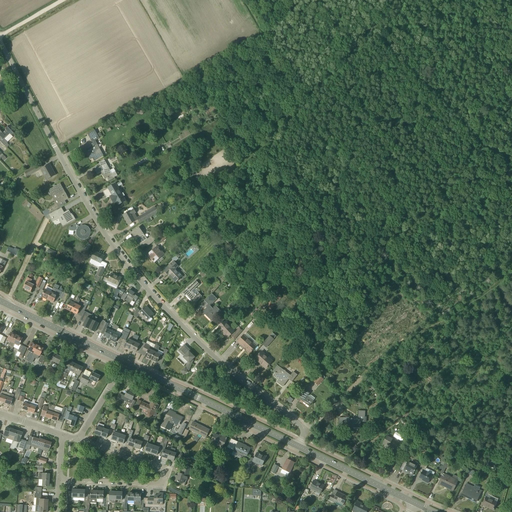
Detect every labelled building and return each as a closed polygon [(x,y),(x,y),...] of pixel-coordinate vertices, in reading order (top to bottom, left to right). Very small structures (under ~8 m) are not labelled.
[(2,133),(0,131),(0,141),(4,146),(7,143),(4,139),(9,134),(11,136),(15,132),(8,125),(5,129),(6,130),(2,133)] [(99,133),(90,138),(92,142),(95,141),(99,138),(101,136),(102,136),(100,133),(99,133)] [(86,149),(83,151),(85,154),(87,153),(90,160),(92,158),(94,161),(103,156),(98,146),(95,147),(93,144),(85,148),(86,149)] [(137,164),(138,166),(148,161),(146,158),(137,163),(137,164)] [(108,181),(112,178),(117,176),(113,169),(110,170),(109,168),(104,160),(99,163),(101,166),(94,170),(97,174),(101,172),(105,179),(106,178),(108,181)] [(46,180),(51,178),(55,175),(49,164),(40,169),(46,180)] [(34,167),(25,172),(27,176),(36,171),(34,167)] [(56,186),(49,190),(51,195),(55,193),(58,198),(57,199),(59,204),(64,201),(68,199),(64,191),(63,191),(61,188),(62,188),(60,184),(56,186)] [(112,186),(108,188),(112,195),(110,197),(114,203),(116,202),(118,206),(125,201),(123,198),(121,194),(122,192),(121,190),(118,190),(115,184),(112,186)] [(57,204),(48,210),(50,213),(59,208),(57,204)] [(146,213),(137,219),(139,223),(145,220),(148,218),(149,218),(158,213),(155,206),(145,212),(146,213)] [(127,213),(123,215),(126,222),(128,225),(129,224),(133,222),(135,221),(132,215),(135,212),(134,209),(129,212),(127,213)] [(57,210),(49,215),(53,222),(58,218),(61,217),(63,221),(60,222),(63,226),(75,219),(73,215),(72,216),(68,210),(64,213),(63,212),(59,214),(57,211),(57,210)] [(70,227),(69,231),(73,231),(77,231),(77,235),(79,237),(82,239),(85,239),(88,237),(90,234),(89,230),(88,228),(84,226),(81,226),(79,227),(75,224),(72,227),(70,227)] [(149,238),(147,239),(138,227),(131,233),(136,239),(142,248),(146,245),(147,246),(155,240),(152,236),(149,238)] [(158,259),(164,255),(157,247),(151,252),(147,255),(154,263),(158,259)] [(100,263),(102,261),(104,256),(93,251),(90,258),(100,263)] [(174,262),(167,267),(163,271),(168,275),(168,274),(175,282),(179,279),(182,277),(175,269),(178,266),(174,262)] [(100,278),(105,269),(100,267),(96,275),(100,278)] [(117,287),(121,278),(111,273),(109,278),(105,276),(103,280),(117,287)] [(38,288),(41,282),(43,279),(39,277),(34,286),(38,288)] [(30,292),(34,285),(30,283),(32,280),(27,278),(24,285),(25,285),(23,288),(30,292)] [(197,300),(202,296),(198,293),(195,295),(192,291),(199,284),(196,281),(185,291),(181,295),(184,297),(186,295),(194,304),(197,300)] [(51,292),(47,300),(53,303),(54,300),(57,302),(59,298),(60,297),(63,298),(65,293),(62,292),(62,293),(57,290),(59,287),(55,285),(52,290),(51,292)] [(47,300),(51,292),(52,290),(47,287),(44,293),(41,297),(47,300)] [(120,299),(116,296),(119,291),(117,289),(111,298),(117,303),(120,299)] [(125,299),(131,303),(130,305),(132,306),(134,303),(135,301),(138,297),(134,294),(134,293),(129,290),(126,294),(125,293),(121,299),(124,301),(125,299)] [(71,312),(78,298),(80,294),(77,292),(76,295),(75,295),(73,300),(70,298),(69,301),(67,304),(65,309),(71,312)] [(211,293),(204,301),(208,304),(205,307),(206,308),(205,308),(202,312),(211,321),(214,317),(220,311),(215,306),(213,309),(209,305),(211,304),(212,304),(217,299),(211,293)] [(276,295),(266,306),(270,310),(281,299),(276,295)] [(80,309),(84,311),(87,304),(88,301),(86,300),(84,303),(82,307),(77,305),(80,300),(79,300),(79,299),(78,298),(71,312),(73,313),(74,314),(75,315),(76,314),(77,314),(79,310),(80,309)] [(137,308),(133,316),(136,318),(140,315),(143,318),(146,321),(147,320),(149,318),(153,315),(149,310),(146,306),(140,312),(137,308)] [(94,316),(92,315),(89,319),(85,317),(86,312),(84,311),(79,321),(84,323),(82,327),(83,327),(84,328),(84,329),(85,329),(86,329),(87,329),(88,329),(94,316)] [(88,329),(90,330),(90,331),(90,332),(91,332),(92,332),(93,332),(94,332),(96,329),(101,331),(105,322),(105,321),(103,320),(100,324),(96,322),(97,318),(94,316),(88,329)] [(227,324),(227,323),(224,320),(223,321),(220,324),(223,327),(220,330),(228,337),(231,334),(234,332),(227,324)] [(109,340),(116,326),(114,324),(112,328),(110,331),(106,328),(108,324),(105,322),(101,331),(100,333),(103,334),(105,334),(103,337),(109,340)] [(119,327),(116,326),(109,340),(115,342),(117,338),(119,335),(115,333),(119,327)] [(7,348),(9,349),(16,336),(10,333),(8,337),(6,340),(9,342),(8,345),(7,348)] [(272,333),(262,344),(266,348),(274,339),(273,339),(276,336),(272,333)] [(253,349),(256,346),(244,335),(241,338),(237,342),(240,345),(241,344),(250,353),(253,349)] [(9,349),(11,351),(14,344),(18,346),(19,343),(22,338),(16,336),(9,349)] [(130,350),(134,342),(128,339),(126,342),(124,347),(130,350)] [(151,360),(157,346),(155,345),(147,341),(146,344),(143,350),(147,352),(145,357),(151,360)] [(130,350),(136,352),(138,348),(139,345),(134,342),(130,350)] [(37,346),(31,343),(29,347),(27,350),(33,353),(37,346)] [(184,345),(178,351),(184,356),(183,357),(188,362),(185,368),(181,371),(183,375),(187,373),(187,372),(188,371),(192,361),(191,360),(194,357),(192,355),(193,353),(184,345)] [(23,346),(19,355),(18,357),(21,359),(26,348),(23,346)] [(30,360),(32,361),(34,357),(37,359),(40,353),(42,349),(37,346),(33,353),(31,356),(32,356),(30,360)] [(151,360),(156,362),(160,355),(157,353),(158,350),(160,347),(157,346),(151,360)] [(258,355),(255,359),(265,369),(269,365),(271,362),(272,361),(264,354),(261,352),(258,355)] [(58,364),(59,362),(61,358),(53,354),(51,358),(50,360),(51,360),(49,364),(52,365),(53,362),(58,364)] [(73,372),(76,365),(70,362),(68,367),(67,369),(65,373),(68,374),(69,371),(73,372)] [(73,372),(76,374),(74,377),(77,379),(78,375),(80,372),(82,368),(76,365),(73,372)] [(291,382),(294,378),(297,375),(293,372),(290,376),(277,366),(273,372),(275,373),(273,376),(278,380),(276,382),(282,387),(288,379),(291,382)] [(39,368),(35,377),(41,380),(45,370),(39,368)] [(66,384),(62,382),(65,375),(61,373),(58,381),(55,386),(65,389),(67,383),(66,383),(66,384)] [(90,384),(92,380),(96,383),(99,376),(92,373),(89,378),(83,375),(80,381),(86,384),(87,382),(90,384)] [(313,382),(318,386),(324,380),(319,375),(313,382)] [(364,382),(374,390),(376,387),(371,383),(373,382),(369,379),(368,381),(366,379),(364,382)] [(75,389),(79,382),(75,380),(72,387),(70,390),(74,392),(75,389)] [(0,401),(4,403),(9,387),(8,387),(6,393),(1,391),(0,393),(0,401)] [(4,403),(10,405),(12,401),(12,399),(13,395),(8,393),(10,387),(9,387),(4,403)] [(133,398),(135,394),(128,390),(125,396),(119,394),(118,397),(122,399),(130,403),(128,408),(131,410),(135,401),(132,400),(133,398)] [(309,406),(312,402),(313,401),(307,396),(309,393),(304,390),(299,397),(304,401),(303,402),(309,406)] [(30,402),(27,411),(33,413),(35,409),(35,407),(41,409),(44,399),(45,395),(42,394),(41,395),(40,398),(38,404),(30,402)] [(27,411),(30,402),(30,401),(27,400),(26,404),(23,403),(23,404),(21,409),(27,411)] [(146,412),(147,413),(146,415),(146,417),(149,418),(151,418),(152,415),(153,416),(158,405),(151,402),(149,406),(142,402),(139,408),(147,411),(146,412)] [(54,409),(55,406),(52,405),(51,408),(44,406),(40,415),(44,416),(44,417),(50,419),(54,409)] [(60,411),(54,409),(50,419),(57,421),(58,417),(59,415),(60,411)] [(180,422),(182,418),(173,413),(173,412),(168,410),(166,415),(164,419),(165,419),(161,427),(169,430),(172,423),(178,426),(180,422)] [(69,412),(66,411),(64,416),(65,417),(64,419),(67,420),(71,421),(69,426),(73,427),(77,415),(73,413),(72,413),(71,416),(68,415),(69,412)] [(357,419),(339,418),(338,426),(342,427),(343,420),(349,421),(348,427),(360,428),(361,422),(363,422),(364,417),(365,417),(365,411),(358,411),(357,419)] [(184,419),(178,430),(181,432),(187,420),(184,419)] [(207,434),(209,430),(193,422),(191,426),(189,430),(205,438),(207,434)] [(94,434),(100,436),(103,429),(104,425),(103,425),(98,423),(97,427),(94,434)] [(13,441),(14,439),(13,439),(16,431),(10,428),(9,429),(5,428),(3,435),(7,437),(6,439),(13,441)] [(109,431),(103,429),(100,436),(106,438),(108,434),(109,431)] [(22,433),(16,431),(13,439),(14,439),(13,441),(19,443),(22,433)] [(120,434),(114,432),(111,440),(117,442),(120,434)] [(126,436),(120,434),(117,442),(123,444),(126,436)] [(212,439),(210,443),(217,446),(222,448),(223,447),(225,443),(227,438),(222,436),(221,437),(214,434),(212,439)] [(390,442),(392,439),(387,436),(383,443),(387,445),(385,448),(393,452),(393,451),(396,453),(399,447),(390,442)] [(41,450),(45,441),(45,439),(42,438),(41,439),(39,438),(38,439),(33,438),(30,446),(41,450)] [(136,440),(130,438),(129,441),(128,446),(134,448),(136,440)] [(164,449),(166,444),(166,442),(169,442),(170,440),(165,438),(162,449),(164,449)] [(404,438),(400,445),(404,448),(408,441),(404,438)] [(17,456),(20,457),(26,441),(22,440),(17,456)] [(134,448),(140,450),(142,442),(136,440),(134,448)] [(41,450),(44,451),(48,452),(49,449),(51,443),(45,441),(41,450)] [(246,457),(248,453),(250,449),(237,442),(233,451),(246,457)] [(153,446),(147,444),(145,451),(151,453),(153,446)] [(151,453),(157,455),(158,451),(159,448),(153,446),(151,453)] [(164,449),(163,452),(161,457),(167,459),(170,451),(164,449)] [(167,459),(173,461),(175,456),(176,454),(170,451),(167,459)] [(261,466),(264,462),(266,457),(257,453),(254,457),(252,462),(261,466)] [(39,457),(36,466),(42,466),(43,464),(45,464),(46,460),(39,457)] [(287,459),(282,469),(289,473),(294,463),(287,459)] [(493,459),(489,466),(494,469),(498,461),(493,459)] [(412,476),(414,471),(417,466),(416,466),(418,463),(415,461),(414,465),(408,462),(406,467),(403,471),(404,471),(412,475),(412,476)] [(444,463),(441,462),(440,464),(443,465),(439,473),(442,474),(445,468),(447,468),(449,464),(445,462),(444,463)] [(419,468),(417,472),(421,474),(419,478),(422,479),(421,480),(424,481),(428,483),(430,479),(431,479),(433,475),(425,471),(427,466),(422,463),(419,468)] [(36,466),(33,466),(33,472),(32,477),(36,477),(36,472),(42,472),(42,466),(36,466)] [(175,476),(174,481),(178,482),(182,484),(183,480),(186,481),(190,468),(188,468),(184,466),(181,474),(179,473),(178,473),(177,476),(175,476)] [(458,481),(459,478),(453,475),(452,478),(445,474),(444,477),(442,476),(438,484),(453,491),(455,486),(458,481)] [(322,490),(324,486),(313,480),(311,485),(309,489),(320,494),(322,490)] [(476,502),(478,498),(481,491),(478,490),(480,487),(475,484),(474,487),(466,483),(465,487),(463,490),(461,495),(476,502)] [(78,500),(78,498),(78,490),(72,490),(72,491),(68,491),(67,497),(72,498),(72,500),(78,500)] [(87,501),(87,506),(89,506),(89,501),(90,501),(90,499),(97,499),(97,491),(91,491),(91,495),(87,495),(87,500),(87,501)] [(97,491),(97,499),(103,499),(103,502),(106,502),(106,495),(103,494),(104,491),(97,491)] [(105,510),(106,510),(107,510),(108,507),(109,507),(109,502),(109,500),(115,500),(116,492),(110,492),(109,495),(106,495),(106,507),(105,510)] [(124,508),(125,495),(122,495),(122,492),(116,492),(115,500),(122,500),(121,503),(122,503),(122,508),(124,508)] [(345,501),(347,497),(337,492),(335,496),(332,495),(329,500),(335,503),(336,502),(343,505),(345,501)] [(134,501),(134,493),(128,493),(128,495),(125,495),(124,508),(127,508),(127,503),(128,503),(128,501),(134,501)] [(134,501),(135,501),(140,501),(140,504),(141,504),(141,509),(143,509),(144,497),(141,496),(141,493),(134,493),(134,501)] [(148,503),(147,504),(158,505),(162,505),(162,502),(163,499),(163,494),(157,493),(157,494),(154,494),(154,496),(154,498),(148,498),(148,503)] [(35,505),(47,506),(47,500),(40,499),(41,494),(34,494),(33,505),(35,505)] [(487,497),(486,497),(484,500),(482,505),(493,510),(495,506),(497,502),(496,502),(498,499),(488,494),(487,497)] [(352,511),(355,511),(366,511),(369,507),(357,502),(354,506),(352,511)]
